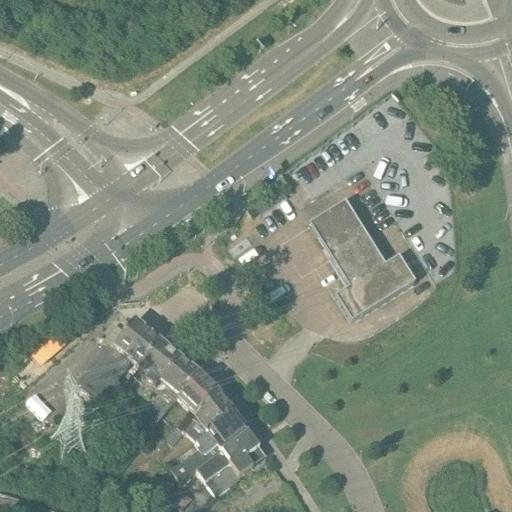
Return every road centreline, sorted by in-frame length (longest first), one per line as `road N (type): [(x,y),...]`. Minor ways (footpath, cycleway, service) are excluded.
road 1 (residential): [(371,511),(353,473),(310,418),(181,313)]
road 2 (primary): [(142,232),(356,80)]
road 3 (primary): [(316,41),(130,185)]
road 4 (tertiary): [(130,185),(63,120),(0,77)]
road 5 (primary): [(0,316),(142,232)]
road 6 (tertiary): [(0,109),(101,205)]
